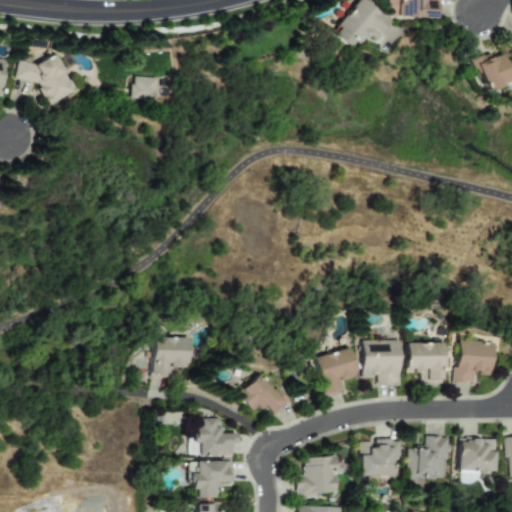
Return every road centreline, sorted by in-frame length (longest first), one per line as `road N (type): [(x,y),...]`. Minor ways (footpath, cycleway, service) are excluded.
road 1 (residential): [(268,511),(264,453),(278,445),(367,417),(511,405)]
road 2 (tertiary): [(225,0),(105,13),(0,3)]
